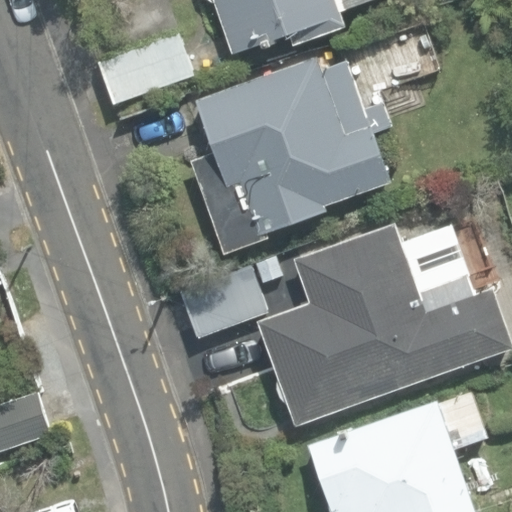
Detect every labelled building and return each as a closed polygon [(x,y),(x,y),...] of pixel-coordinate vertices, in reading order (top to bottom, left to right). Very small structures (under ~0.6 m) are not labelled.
[(212,0),(217,3),(239,63),(348,23),(343,10),(368,0),(212,0)] [(100,58),(114,103),(196,76),(182,31),(100,58)] [(191,159),(225,252),(271,235),(268,229),(333,205),(331,202),(395,179),(377,131),(395,125),(386,99),(367,106),(350,58),(324,67),(319,53),(197,97),(216,150),(191,159)] [(402,242),(395,221),(295,258),(310,299),(257,319),(295,422),(372,394),(373,399),(511,347),(511,343),(491,287),(472,294),(465,273),(471,271),(454,223),(402,242)] [(258,263),(267,286),(288,278),(279,255),(258,263)] [(184,286),(200,334),(270,310),(254,262),(184,286)] [(337,509),(337,511),(479,511),(457,447),(490,435),(473,388),(440,400),(439,396),(309,442),(333,510),(337,509)] [(0,403),(0,447),(0,449),(53,431),(39,391),(0,403)]
